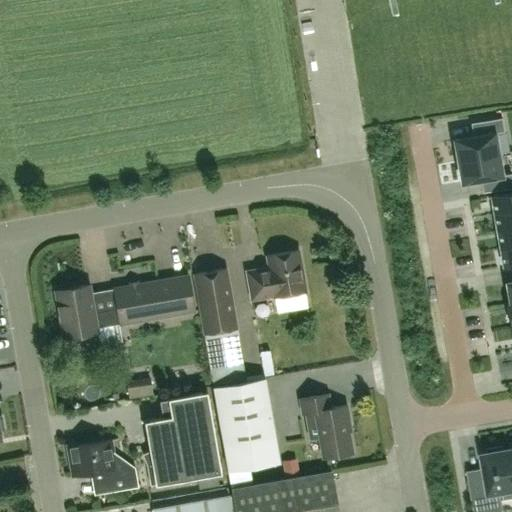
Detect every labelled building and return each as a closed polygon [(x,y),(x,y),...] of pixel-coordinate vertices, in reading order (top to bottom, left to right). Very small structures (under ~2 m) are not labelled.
[(366,105),(366,84),(348,84),(348,105),(366,105)] [(476,135),(455,139),(458,160),(499,153),(495,132),(504,131),(502,117),(476,121),(478,132),(476,135)] [(499,153),(458,160),(462,182),(483,178),(486,180),(488,191),(511,186),(511,174),(511,173),(502,174),(499,153)] [(511,190),(492,194),(495,213),(511,209),(511,190)] [(511,209),(495,213),(498,230),(511,228),(511,209)] [(511,228),(498,230),(501,248),(511,246),(511,228)] [(511,246),(501,248),(504,267),(511,265),(511,246)] [(269,267),(247,271),(251,299),(274,295),(274,297),(277,312),(307,307),(304,292),(305,292),(298,250),(267,255),(269,267)] [(226,269),(194,274),(205,333),(236,328),(226,269)] [(94,312),(97,327),(120,323),(120,324),(195,310),(188,275),(113,288),(117,308),(94,312)] [(97,327),(94,312),(89,284),(55,290),(63,338),(97,332),(97,327)] [(236,329),(206,334),(214,385),(245,380),(236,329)] [(129,398),(153,395),(150,377),(126,381),(129,398)] [(280,462),(275,437),(265,377),(213,386),(228,471),(280,462)] [(218,485),(216,473),(221,472),(207,391),(168,398),(171,415),(144,420),(150,454),(143,457),(147,465),(150,484),(197,476),(199,488),(218,485)] [(309,439),(319,438),(323,457),(352,452),(347,424),(349,423),(346,404),(330,407),(328,393),(300,398),(303,413),(304,413),(309,439)] [(110,440),(68,447),(72,471),(73,471),(73,475),(77,474),(77,475),(102,470),(106,492),(138,487),(135,467),(112,450),(110,440)] [(511,497),(511,469),(508,449),(504,449),(503,445),(487,448),(488,452),(482,453),(485,469),(482,473),(468,475),(474,511),(488,511),(504,509),(503,499),(511,497)] [(232,488),(236,511),(338,511),(332,470),(232,488)] [(152,511),(234,511),(231,495),(152,509),(152,511)]
